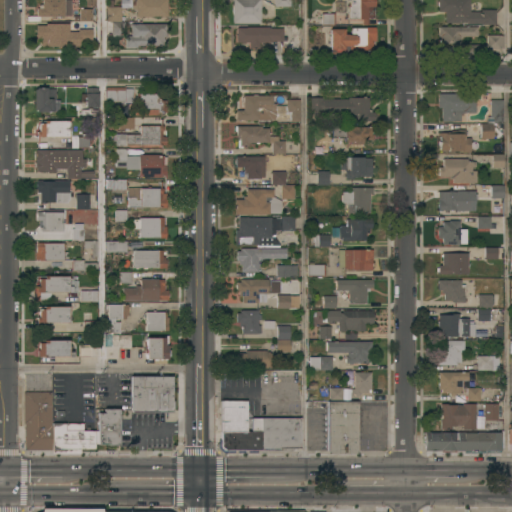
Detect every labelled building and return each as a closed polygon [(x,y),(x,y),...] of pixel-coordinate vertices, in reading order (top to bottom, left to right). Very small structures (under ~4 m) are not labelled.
[(71,0),(71,15),(64,15),(64,16),(54,16),(54,18),(51,18),(51,16),(36,16),(36,8),(38,8),(38,5),(39,5),(39,4),(42,4),(42,0),(71,0)] [(106,6),(107,6),(107,0),(112,0),(112,6),(120,6),(121,21),(106,21),(106,6)] [(131,0),(131,8),(121,8),(121,0),(131,0)] [(167,0),(167,16),(135,17),(135,10),(133,10),(133,8),(131,8),(131,0),(167,0)] [(260,0),(260,23),(232,23),(232,0),(260,0)] [(374,0),(375,6),(367,6),(367,24),(362,24),(362,18),(347,18),(347,17),(346,17),(346,15),(347,15),(347,11),(345,11),(345,8),(347,8),(347,3),(349,3),(349,0),(374,0)] [(469,0),(469,11),(480,11),(480,9),(495,9),(495,24),(481,24),(481,23),(466,23),(466,22),(445,22),(444,11),(438,11),(437,0),(469,0)] [(92,21),(73,21),(73,15),(79,15),(79,8),(80,8),(80,7),(82,7),(82,8),(92,8),(92,21)] [(321,24),(321,13),(334,13),(334,24),(321,24)] [(124,35),(111,35),(111,21),(124,21),(124,35)] [(68,23),(68,34),(78,34),(78,29),(81,29),(81,26),(86,26),(86,29),(92,29),(92,41),(80,41),(80,46),(67,46),(67,41),(56,41),(56,43),(48,43),(48,39),(44,39),(36,39),(36,25),(51,25),(51,23),(68,23)] [(166,24),(166,36),(163,36),(163,38),(164,38),(164,42),(163,42),(163,45),(136,45),(136,47),(125,47),(124,38),(126,35),(130,36),(130,24),(166,24)] [(270,26),(270,28),(282,28),(282,41),(272,41),(272,42),(258,42),(258,48),(248,48),(248,42),(236,42),(236,27),(246,27),(246,26),(270,26)] [(476,26),(476,36),(459,36),(459,44),(486,44),(486,35),(499,35),(503,35),(503,47),(500,47),(500,48),(488,48),(488,54),(439,54),(439,36),(437,36),(438,26),(476,26)] [(330,34),(329,28),(344,28),(344,34),(347,34),(347,35),(350,35),(350,27),(365,27),(374,27),(374,41),(371,41),(371,42),(372,42),(372,49),(356,49),(356,52),(330,52),(330,48),(330,34)] [(33,89),(36,89),(36,87),(46,87),(46,88),(55,88),(55,100),(59,100),(59,112),(36,111),(36,110),(33,110),(33,89)] [(83,93),(85,93),(85,87),(98,87),(98,106),(90,106),(90,108),(83,108),(83,93)] [(124,87),(124,88),(132,88),(132,102),(126,102),(126,104),(122,104),(122,101),(104,101),(104,87),(124,87)] [(159,93),(159,97),(158,97),(158,98),(159,98),(160,98),(160,99),(160,100),(166,100),(166,112),(157,112),(157,114),(134,114),(134,108),(135,108),(135,93),(159,93)] [(441,121),(441,107),(437,107),(437,93),(475,93),(475,113),(462,112),(462,115),(460,115),(460,121),(441,121)] [(235,120),(235,95),(251,95),(251,94),(257,94),(257,95),(272,95),(272,103),(275,104),(275,105),(285,105),(285,99),(299,99),(298,121),(289,121),(289,120),(235,120)] [(368,97),(368,100),(368,107),(368,109),(369,109),(370,110),(370,112),(374,112),(374,120),(346,120),(346,114),(321,113),(322,110),(309,110),(309,97),(322,97),(322,98),(347,99),(347,97),(368,97)] [(480,123),(486,123),(486,116),(489,116),(490,99),(502,99),(501,123),(493,123),(493,130),(499,130),(498,138),(479,138),(480,123)] [(128,129),(128,131),(124,131),(124,128),(118,128),(119,117),(133,117),(134,118),(134,128),(133,128),(133,129),(128,129)] [(36,137),(36,131),(38,131),(38,123),(42,123),(42,121),(68,120),(68,127),(70,127),(70,135),(68,135),(68,136),(36,137)] [(350,143),(350,141),(344,141),(344,138),(331,138),(331,124),(344,124),(344,126),(372,127),(372,140),(362,140),(362,144),(350,143)] [(125,145),(115,145),(115,139),(112,139),(112,133),(124,133),(124,134),(139,134),(139,125),(161,125),(162,127),(163,129),(161,131),(161,136),(165,136),(165,145),(125,145)] [(260,126),(260,128),(268,128),(268,142),(248,142),(248,146),(242,146),(242,147),(237,147),(237,140),(239,140),(239,138),(236,138),(236,131),(234,131),(234,126),(260,126)] [(469,151),(468,151),(468,152),(466,152),(466,151),(464,151),(464,153),(461,153),(461,151),(448,151),(448,150),(439,150),(439,136),(438,136),(439,132),(445,132),(450,132),(450,130),(457,130),(457,129),(464,129),(464,137),(469,137),(469,151)] [(77,148),(77,136),(88,136),(88,135),(92,135),(92,142),(88,142),(88,148),(77,148)] [(271,153),(271,140),(284,140),(284,153),(271,153)] [(160,154),(160,155),(163,155),(163,156),(166,156),(166,164),(166,176),(160,176),(160,177),(138,177),(138,169),(131,169),(131,168),(125,168),(125,167),(114,167),(115,148),(126,148),(126,156),(137,156),(137,154),(160,154)] [(81,149),(81,168),(79,168),(79,170),(93,170),(93,178),(66,178),(66,168),(55,168),(55,173),(47,173),(47,171),(35,171),(35,149),(81,149)] [(491,167),(491,154),(503,154),(503,167),(491,167)] [(263,156),(264,177),(259,177),(259,178),(246,178),(246,172),(243,172),(242,166),(235,166),(235,156),(263,156)] [(370,176),(357,176),(357,178),(355,178),(355,177),(353,177),(353,178),(345,178),(345,173),(344,173),(344,170),(345,170),(345,169),(339,169),(339,157),(362,157),(370,158),(370,176)] [(452,182),(452,178),(448,178),(448,176),(438,176),(438,167),(442,167),(442,158),(467,158),(467,161),(475,161),(475,166),(471,166),(471,170),(476,170),(476,182),(452,182)] [(316,185),(316,171),(327,170),(327,185),(316,185)] [(270,171),(284,171),(284,184),(293,184),(294,198),(280,198),(280,184),(270,184),(270,171)] [(125,179),(125,190),(114,190),(114,188),(106,188),(106,179),(125,179)] [(41,180),(41,181),(53,181),(53,180),(68,180),(68,192),(69,192),(69,198),(66,203),(39,202),(39,192),(36,192),(36,180),(41,180)] [(490,198),(490,185),(503,185),(503,198),(490,198)] [(127,207),(127,204),(125,204),(125,200),(127,200),(127,188),(146,188),(146,186),(150,186),(150,188),(161,188),(162,189),(162,192),(161,193),(161,198),(165,199),(165,207),(127,207)] [(372,187),(372,193),(369,193),(369,213),(346,212),(346,204),(345,204),(345,202),(341,202),(341,201),(340,201),(340,193),(341,193),(341,191),(350,191),(350,187),(372,187)] [(280,213),(269,213),(269,214),(234,214),(234,199),(242,199),(242,196),(245,196),(245,188),(273,189),(273,197),(280,201),(280,213)] [(455,210),(441,210),(441,211),(438,210),(438,201),(437,201),(437,191),(455,191),(455,190),(474,191),(474,203),(469,203),(469,211),(455,210)] [(75,194),(88,194),(88,195),(94,195),(94,205),(88,205),(88,209),(75,209),(75,194)] [(114,210),(125,210),(125,221),(114,221),(114,210)] [(41,220),(36,220),(36,211),(62,212),(62,231),(55,231),(55,233),(52,233),(52,231),(40,231),(39,230),(39,227),(41,226),(41,220)] [(138,237),(139,217),(145,217),(145,216),(147,216),(147,217),(163,217),(162,226),(165,226),(165,238),(138,237)] [(270,217),(270,218),(279,218),(279,216),(294,216),(293,230),(274,230),(274,237),(279,245),(279,247),(256,247),(256,244),(234,244),(234,229),(237,229),(237,217),(270,217)] [(476,228),(476,216),(490,216),(489,228),(476,228)] [(371,219),(371,228),(368,228),(368,233),(365,233),(365,240),(352,240),(340,240),(340,239),(339,239),(339,237),(337,237),(337,226),(339,226),(339,224),(344,224),(344,226),(345,227),(345,219),(371,219)] [(459,232),(460,232),(459,234),(459,244),(442,244),(442,238),(436,238),(437,227),(439,227),(439,226),(442,226),(442,221),(448,221),(448,220),(459,220),(459,232)] [(83,239),(71,239),(71,228),(81,228),(83,228),(83,239)] [(328,234),(328,246),(313,246),(313,234),(328,234)] [(97,256),(91,256),(91,248),(83,247),(83,240),(91,240),(97,240),(97,256)] [(104,252),(104,240),(126,241),(126,252),(104,252)] [(63,251),(67,251),(67,253),(65,253),(65,256),(63,256),(63,260),(39,260),(39,259),(35,259),(35,253),(36,253),(36,243),(63,243),(63,251)] [(484,258),(484,247),(496,247),(496,258),(484,258)] [(285,248),(285,258),(257,258),(257,263),(258,263),(258,266),(257,266),(257,272),(241,272),(241,265),(238,265),(238,260),(236,260),(236,251),(239,251),(239,248),(285,248)] [(371,249),(371,259),(371,269),(350,269),(343,269),(343,267),(337,267),(337,249),(371,249)] [(162,250),(162,256),(164,256),(164,259),(165,259),(165,267),(132,267),(131,250),(162,250)] [(467,274),(437,274),(437,271),(435,271),(435,267),(438,267),(438,265),(441,265),(442,257),(440,257),(440,254),(441,254),(441,252),(467,253),(467,274)] [(83,259),(83,262),(97,262),(97,271),(71,271),(71,259),(83,259)] [(306,275),(306,264),(308,264),(308,262),(313,262),(313,264),(324,264),(324,265),(325,265),(325,274),(324,274),(324,275),(306,275)] [(296,265),(296,276),(288,276),(288,277),(275,277),(275,265),(296,265)] [(119,283),(119,271),(130,272),(130,283),(119,283)] [(68,276),(68,281),(76,281),(76,292),(50,292),(50,299),(35,300),(35,286),(38,286),(38,278),(36,278),(36,276),(68,276)] [(134,287),(134,285),(139,285),(139,279),(149,279),(149,277),(151,277),(151,278),(157,278),(157,279),(163,279),(163,284),(164,284),(164,290),(167,290),(167,293),(169,293),(169,297),(167,297),(167,300),(157,300),(157,301),(121,301),(121,287),(134,287)] [(268,279),(268,293),(265,293),(265,300),(257,300),(257,303),(241,303),(241,296),(238,296),(238,291),(236,291),(236,282),(239,282),(239,279),(241,279),(268,279)] [(371,279),(371,288),(368,288),(368,291),(365,291),(365,294),(366,294),(366,299),(365,299),(365,303),(347,303),(347,290),(335,290),(335,279),(371,279)] [(460,280),(460,284),(464,284),(464,296),(464,299),(465,299),(465,302),(451,302),(451,300),(443,300),(443,299),(442,299),(442,294),(443,294),(443,293),(440,293),(440,290),(437,290),(437,280),(460,280)] [(97,290),(97,301),(80,301),(80,290),(97,290)] [(289,308),(276,308),(276,294),(288,294),(289,308)] [(477,308),(477,294),(491,294),(491,295),(493,295),(493,304),(491,304),(491,308),(477,308)] [(322,308),(322,296),(335,296),(335,308),(322,308)] [(113,319),(113,321),(111,321),(111,319),(107,319),(107,310),(103,310),(103,304),(120,304),(127,304),(127,305),(128,306),(128,308),(130,308),(130,310),(127,310),(127,315),(125,315),(125,319),(113,319)] [(36,323),(36,317),(38,317),(38,309),(43,309),(43,307),(68,306),(68,319),(70,319),(70,322),(36,323)] [(476,320),(476,308),(489,308),(488,320),(476,320)] [(152,311),(152,309),(154,309),(154,311),(165,311),(165,317),(168,317),(168,323),(167,323),(167,331),(162,331),(145,330),(145,326),(143,326),(143,323),(145,323),(145,321),(143,321),(143,316),(145,317),(145,311),(152,311)] [(257,310),(257,315),(260,315),(260,320),(257,320),(257,325),(260,325),(260,333),(257,333),(257,334),(241,333),(241,326),(238,326),(238,322),(236,322),(236,313),(239,313),(239,310),(241,310),(257,310)] [(338,310),(339,313),(341,312),(341,310),(372,310),(372,324),(364,324),(364,331),(353,331),(353,330),(346,330),(346,331),(337,331),(337,323),(328,323),(328,321),(325,321),(325,310),(338,310)] [(468,324),(474,324),(474,336),(441,336),(441,329),(437,329),(437,314),(449,314),(449,313),(458,313),(458,318),(468,318),(468,324)] [(83,321),(94,321),(94,332),(83,332),(83,321)] [(103,333),(103,321),(119,321),(119,333),(103,333)] [(276,325),(289,325),(288,339),(276,339),(276,325)] [(317,326),(330,326),(330,338),(317,338),(317,326)] [(130,335),(130,348),(116,348),(116,359),(104,359),(104,346),(104,336),(111,336),(111,335),(130,335)] [(146,337),(163,337),(163,335),(167,335),(167,347),(167,350),(169,350),(169,356),(167,356),(167,358),(146,358),(146,337)] [(78,356),(78,344),(90,344),(90,337),(98,337),(98,356),(78,356)] [(275,351),(276,339),(289,339),(289,351),(275,351)] [(36,356),(36,350),(38,350),(38,343),(43,343),(43,340),(68,340),(68,351),(73,351),(73,356),(36,356)] [(463,340),(463,350),(460,350),(460,362),(456,362),(456,365),(436,365),(436,340),(463,340)] [(370,341),(370,357),(367,357),(367,363),(351,363),(351,364),(347,364),(347,363),(344,363),(344,361),(343,361),(343,358),(344,358),(344,356),(346,356),(346,352),(326,352),(326,350),(324,350),(324,341),(370,341)] [(235,367),(236,353),(244,353),(244,350),(265,350),(265,351),(269,351),(269,352),(270,353),(270,367),(235,367)] [(476,355),(498,356),(498,370),(476,370),(476,355)] [(319,357),(319,356),(331,356),(331,370),(318,370),(318,369),(307,369),(307,366),(308,366),(308,357),(319,357)] [(370,372),(370,390),(369,390),(370,392),(359,392),(359,394),(358,396),(354,396),(353,394),(353,393),(350,393),(350,389),(348,389),(348,382),(353,382),(353,372),(370,372)] [(467,372),(467,373),(474,373),(474,380),(468,380),(468,381),(469,381),(472,382),(472,384),(471,386),(468,386),(468,387),(479,387),(479,401),(466,401),(466,387),(462,387),(462,393),(455,393),(455,394),(453,396),(450,396),(448,394),(448,392),(441,392),(441,389),(438,389),(438,372),(467,372)] [(130,412),(130,376),(171,376),(171,401),(173,401),(173,410),(172,410),(172,412),(130,412)] [(329,387),(342,387),(342,401),(329,401),(329,387)] [(51,450),(24,450),(24,423),(22,423),(23,392),(51,392),(51,425),(52,425),(51,450)] [(220,433),(220,413),(219,413),(219,400),(246,401),(246,414),(251,414),(251,418),(262,418),(262,434),(220,433)] [(342,401),(357,401),(357,454),(327,454),(327,401),(329,401),(342,401)] [(439,420),(437,420),(437,413),(439,413),(440,403),(449,404),(449,405),(461,405),(461,403),(475,403),(474,429),(461,429),(461,425),(455,425),(455,432),(449,432),(449,429),(439,429),(439,420)] [(483,403),(497,403),(497,420),(483,420),(483,403)] [(119,445),(116,445),(116,446),(108,446),(108,444),(97,444),(97,412),(103,412),(104,408),(119,409),(119,445)] [(262,418),(300,418),(300,450),(262,450),(262,434),(262,418)] [(52,423),(83,423),(83,431),(85,431),(85,427),(89,427),(89,430),(94,430),(94,449),(80,449),(80,454),(51,453),(51,450),(52,425),(52,423)] [(500,432),(500,430),(503,430),(503,449),(501,449),(501,450),(500,450),(500,452),(485,452),(485,450),(484,450),(484,453),(463,453),(463,451),(455,451),(455,452),(440,452),(440,450),(424,450),(424,432),(449,432),(455,432),(500,432)] [(262,450),(257,450),(257,452),(247,452),(247,450),(244,450),(244,452),(236,452),(236,450),(234,450),(234,452),(222,452),(217,447),(218,439),(220,439),(220,433),(262,434),(262,450)]
